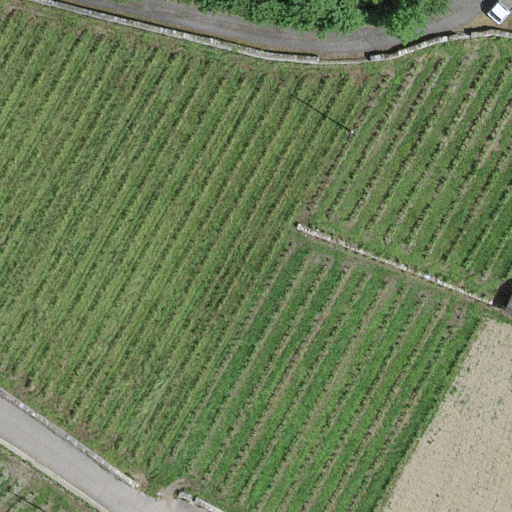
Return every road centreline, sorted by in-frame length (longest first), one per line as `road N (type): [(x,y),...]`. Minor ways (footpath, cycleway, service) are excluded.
road 1 (track): [(103,0),(284,39),(396,27),(469,0)]
road 2 (residential): [(0,414),(133,511)]
